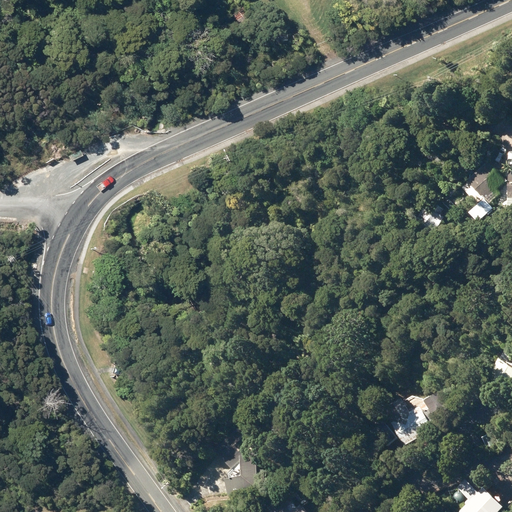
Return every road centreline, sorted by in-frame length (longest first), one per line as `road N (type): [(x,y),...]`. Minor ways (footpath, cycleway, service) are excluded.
road 1 (secondary): [(510,0),(164,151),(113,181),(73,224)]
road 2 (secondary): [(73,224),(51,290),(60,354),(161,511)]
